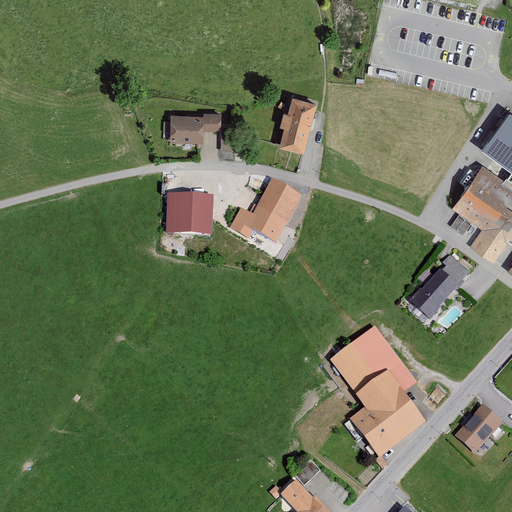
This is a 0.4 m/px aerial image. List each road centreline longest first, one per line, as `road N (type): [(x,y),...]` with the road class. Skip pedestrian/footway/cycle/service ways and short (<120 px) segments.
road 1 (residential): [(0,206),(152,169),(252,165),(356,189),(411,213),(511,279)]
road 2 (tertiary): [(511,340),(358,511)]
